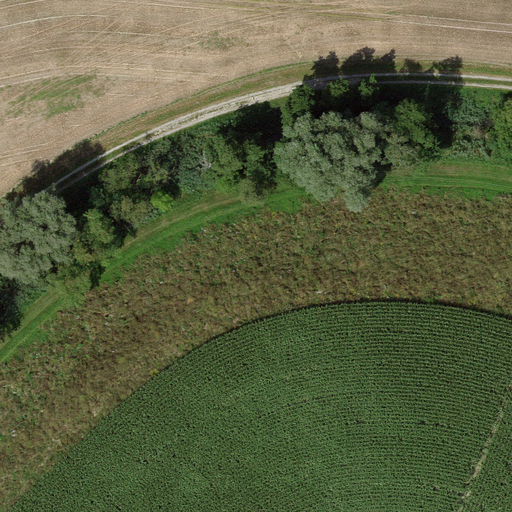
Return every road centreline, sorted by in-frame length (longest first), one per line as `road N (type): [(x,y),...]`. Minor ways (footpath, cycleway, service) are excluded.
road 1 (track): [(0,354),(129,247),(216,214),(295,190),(387,179),(511,182)]
road 2 (track): [(511,87),(378,79),(278,95),(189,121),(84,174),(0,235)]
